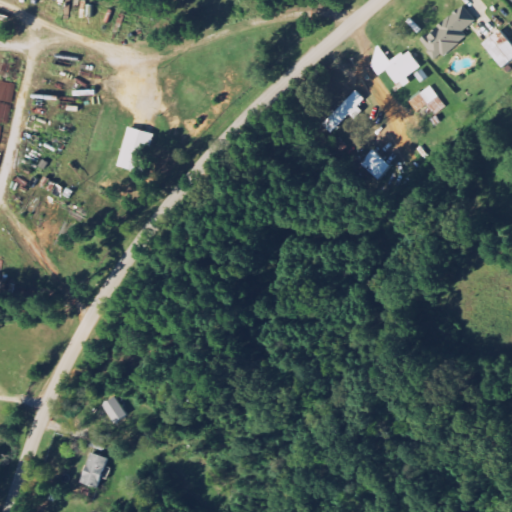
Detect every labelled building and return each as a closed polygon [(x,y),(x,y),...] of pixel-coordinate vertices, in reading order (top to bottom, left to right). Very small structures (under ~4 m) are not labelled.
[(469,36),(465,32),(478,20),(464,5),(423,42),(440,61),(469,36)] [(505,69),(511,63),(511,41),(503,30),(485,44),(505,69)] [(389,65),(400,84),(424,71),(412,51),(389,65)] [(438,115),(449,107),(433,86),(412,102),(420,112),(430,105),(438,115)] [(356,119),(364,111),(359,107),(366,100),(358,91),(322,125),(331,133),(351,114),(356,119)] [(153,133),(130,127),(120,167),(143,173),(153,133)] [(379,181),(392,167),(374,150),(362,164),(379,181)] [(128,416),(119,396),(105,403),(114,423),(128,416)] [(83,481),(101,487),(110,458),(92,452),(83,481)]
